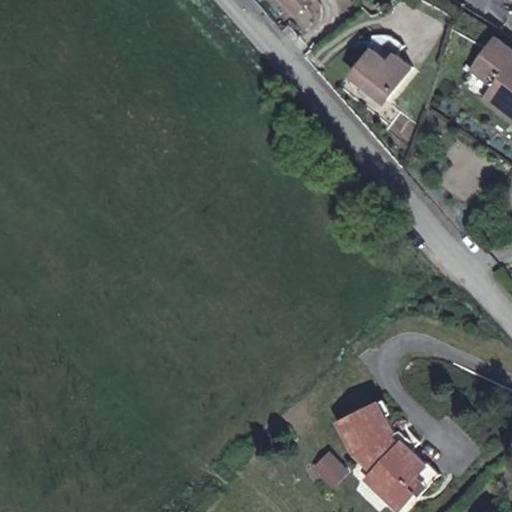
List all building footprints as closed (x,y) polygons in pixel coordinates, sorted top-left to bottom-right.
[(290,0),(298,8),(307,0),(290,0)] [(469,68),(492,84),(503,93),(492,106),(511,121),(511,50),(492,36),(469,68)] [(373,47),(353,74),(385,99),(412,64),(395,52),(389,59),(373,47)] [(503,93),(492,84),(482,98),(492,106),(503,93)] [(375,471),(369,477),(383,492),(401,511),(421,492),(414,484),(431,467),(397,433),(382,402),(341,424),(357,454),(375,471)] [(330,452),(315,465),(334,484),(349,472),(330,452)] [(442,476),(431,467),(414,484),(421,492),(424,495),(442,476)]
